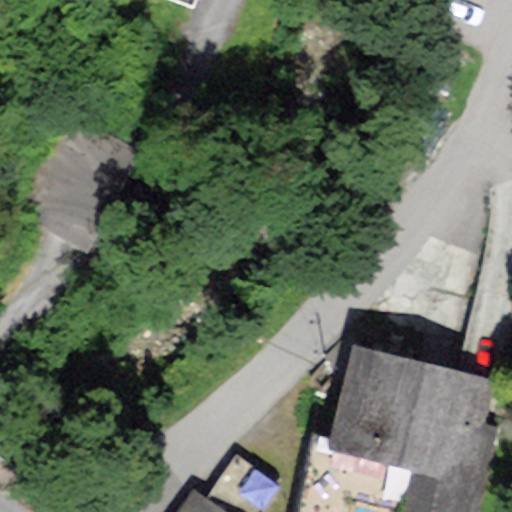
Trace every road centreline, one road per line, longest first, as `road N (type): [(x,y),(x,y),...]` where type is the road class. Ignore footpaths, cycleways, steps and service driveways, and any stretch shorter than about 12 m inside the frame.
road 1 (unclassified): [(145,511),(208,421),(399,233),(511,27)]
road 2 (residential): [(0,337),(77,256),(205,81),(234,0)]
